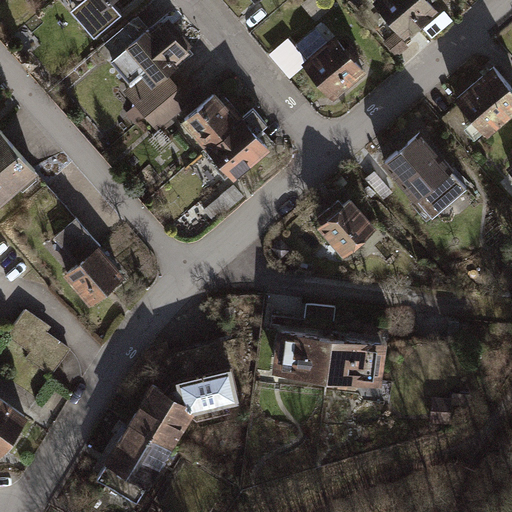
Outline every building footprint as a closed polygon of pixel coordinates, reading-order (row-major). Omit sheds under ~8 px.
[(77,0),(83,6),(74,13),(98,41),(125,18),(115,6),(122,0),(77,0)] [(443,15),(430,0),(369,0),(407,45),(443,15)] [(119,42),(149,76),(127,95),(137,105),(127,113),(136,123),(146,115),(178,87),(165,71),(190,49),(163,18),(147,32),(140,24),(119,42)] [(339,42),(324,24),(296,48),(312,68),(309,71),(333,100),(368,71),(351,51),(355,48),(345,37),(339,42)] [(511,114),(511,77),(496,59),(455,95),(489,134),(511,114)] [(178,87),(146,115),(160,131),(204,92),(191,76),(178,87)] [(217,90),(185,119),(210,148),(245,117),(234,105),(232,107),(217,90)] [(245,117),(210,148),(208,150),(217,159),(218,158),(234,175),(267,146),(255,133),(261,127),(249,113),(245,117)] [(35,162),(0,122),(0,193),(17,178),(23,185),(38,172),(33,165),(35,162)] [(469,184),(419,123),(386,150),(391,156),(387,160),(432,215),(469,184)] [(238,185),(206,213),(216,224),(248,197),(238,185)] [(380,224),(348,189),(314,220),(346,255),(380,224)] [(123,274),(75,220),(56,236),(79,262),(66,273),(91,302),(123,274)] [(285,238),(273,246),(281,257),(293,249),(285,238)] [(511,273),(511,254),(503,267),(511,273)] [(337,307),(307,303),(305,319),(335,323),(337,307)] [(26,359),(50,377),(69,351),(46,335),(50,329),(26,311),(11,332),(7,337),(30,354),(26,359)] [(11,332),(0,323),(0,346),(7,337),(11,332)] [(271,368),(327,375),(333,331),(277,323),(271,368)] [(327,375),(383,382),(388,338),(333,331),(327,375)] [(153,380),(127,424),(167,449),(190,411),(239,401),(231,365),(170,378),(164,387),(153,380)] [(0,450),(28,412),(0,392),(0,450)] [(456,398),(435,395),(432,419),(453,422),(456,398)] [(137,498),(167,449),(127,424),(97,474),(137,498)]
